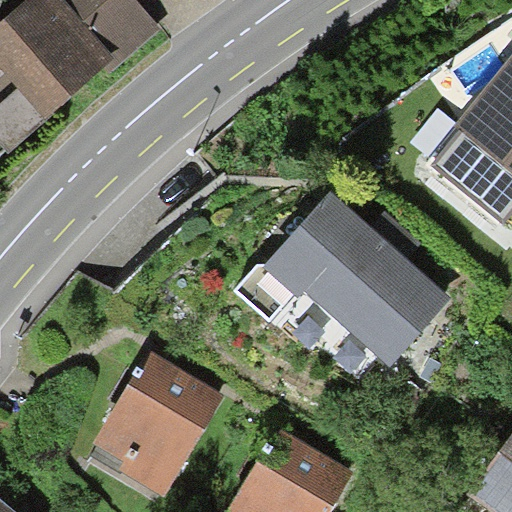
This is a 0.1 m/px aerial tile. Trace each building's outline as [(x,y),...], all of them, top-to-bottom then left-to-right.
[(0,144),(9,155),(162,30),(137,0),(39,0),(0,32),(0,62),(23,90),(0,108),(0,144)] [(511,55),(455,127),(463,134),(438,164),(501,214),(511,199),(511,55)] [(302,292),(389,368),(449,299),(332,197),(269,269),(258,268),(235,294),(269,324),(296,295),(298,297),(302,292)] [(87,449),(160,492),(221,391),(148,348),(87,449)] [(221,511),(328,511),(354,475),(283,425),(221,511)] [(495,511),(511,511),(511,433),(469,493),(495,511)]
